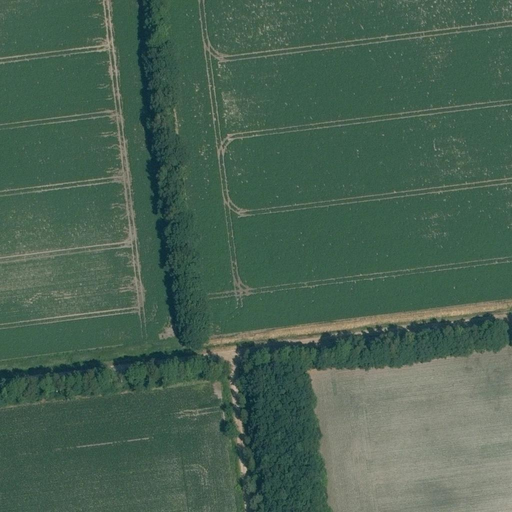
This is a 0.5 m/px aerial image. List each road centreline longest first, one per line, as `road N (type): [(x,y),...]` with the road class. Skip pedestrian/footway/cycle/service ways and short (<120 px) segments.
road 1 (track): [(511,319),(232,356)]
road 2 (track): [(232,356),(0,384)]
road 3 (track): [(249,511),(232,356)]
